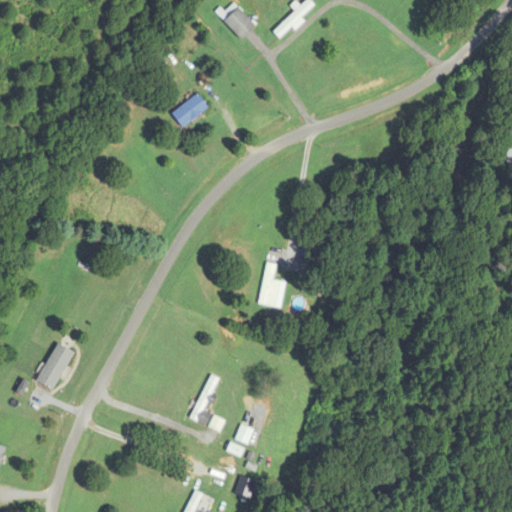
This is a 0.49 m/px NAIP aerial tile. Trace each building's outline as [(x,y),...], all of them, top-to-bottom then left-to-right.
[(281,42),(315,7),(307,0),(305,0),(272,33),(281,42)] [(255,25),(232,4),(220,17),(242,39),(255,25)] [(171,114),(181,128),(207,109),(197,95),(171,114)] [(511,163),(511,138),(501,136),(496,160),(511,163)] [(490,267),(490,248),(480,248),(480,267),(490,267)] [(274,265),(265,264),(258,305),(268,306),(274,265)] [(73,354),(57,344),(35,382),(51,391),(73,354)] [(218,379),(209,375),(189,420),(205,427),(210,414),(204,412),(218,379)] [(234,440),(246,445),(252,431),(240,425),(234,440)] [(184,511),(194,511),(201,498),(192,494),(184,511)]
